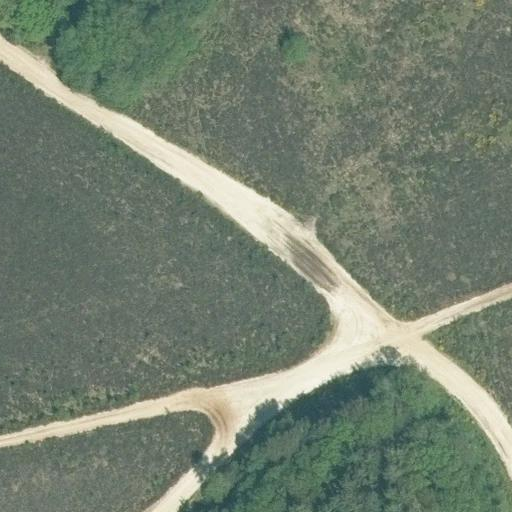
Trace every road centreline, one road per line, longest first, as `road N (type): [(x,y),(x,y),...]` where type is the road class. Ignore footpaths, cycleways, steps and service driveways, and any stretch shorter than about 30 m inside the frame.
road 1 (track): [(0,51),(259,222),(394,340),(467,391),(511,456)]
road 2 (track): [(0,444),(191,402),(263,398),(511,292)]
road 3 (track): [(163,511),(263,398)]
